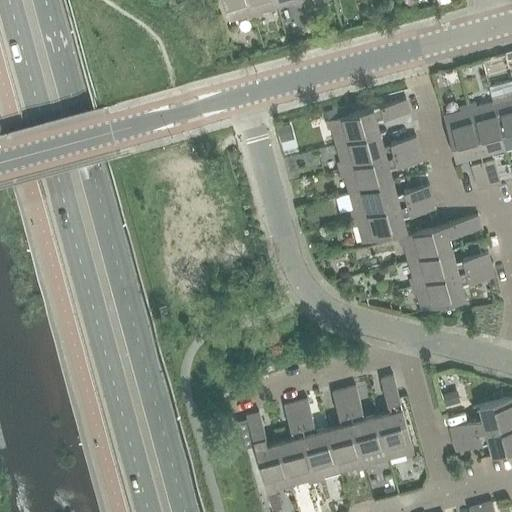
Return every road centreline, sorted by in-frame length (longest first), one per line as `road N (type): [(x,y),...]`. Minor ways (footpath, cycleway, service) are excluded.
road 1 (primary): [(8,0),(150,511)]
road 2 (primary): [(186,511),(45,0)]
road 3 (residential): [(245,96),(296,276),(335,313),(406,335)]
road 4 (tertiary): [(245,96),(493,28)]
road 5 (tertiary): [(0,162),(245,96)]
road 6 (residential): [(238,396),(405,351)]
road 7 (residential): [(493,213),(489,197),(452,207),(424,100)]
road 8 (residential): [(444,494),(405,351)]
